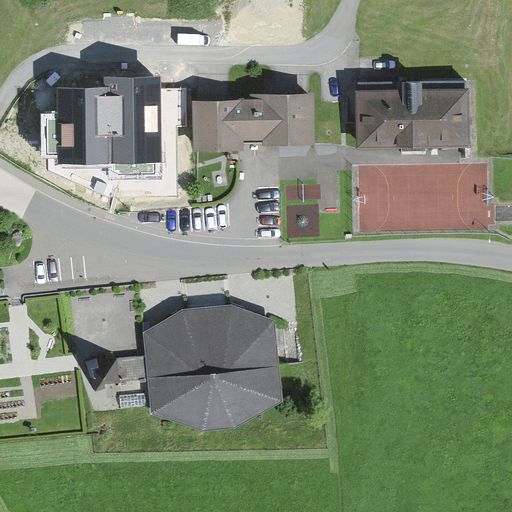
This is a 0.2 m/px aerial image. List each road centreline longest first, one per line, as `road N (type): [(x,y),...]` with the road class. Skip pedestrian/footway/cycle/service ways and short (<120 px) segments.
road 1 (track): [(0,108),(13,84),(41,63),(72,57),(301,55),(342,29),(353,0)]
road 2 (unclassified): [(511,260),(465,252),(236,258),(173,251)]
road 3 (tertiary): [(173,251),(74,225),(0,186)]
